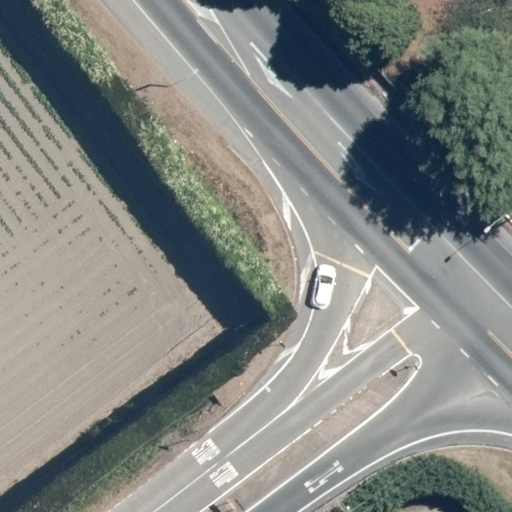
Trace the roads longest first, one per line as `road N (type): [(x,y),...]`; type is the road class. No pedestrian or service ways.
road 1 (unclassified): [(510,352),(290,511)]
road 2 (secondary): [(178,0),(358,196)]
road 3 (unclassified): [(299,400),(347,270),(358,196)]
road 4 (unclassified): [(299,400),(374,365),(454,300)]
road 5 (unclassified): [(155,511),(299,400)]
road 6 (secondary): [(358,196),(454,300)]
